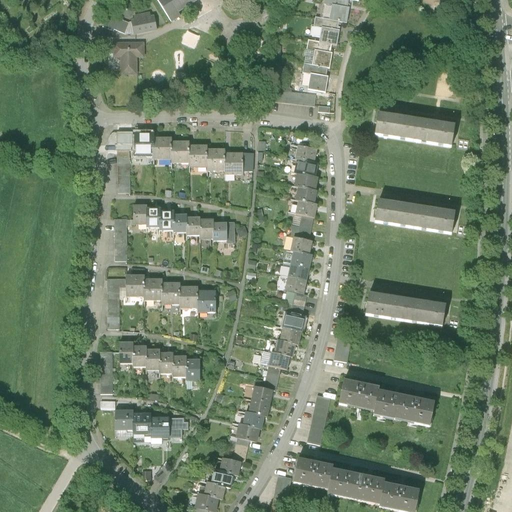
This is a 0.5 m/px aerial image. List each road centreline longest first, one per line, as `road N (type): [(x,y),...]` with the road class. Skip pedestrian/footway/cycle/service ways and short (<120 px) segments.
road 1 (residential): [(88,120),(255,118),(330,136),(335,227),(323,324),(280,448),(238,511)]
road 2 (secondary): [(502,91),(497,310),(458,511)]
road 3 (residential): [(156,511),(109,468),(82,426),(96,197),(88,120)]
road 4 (residential): [(88,120),(81,30),(98,0)]
